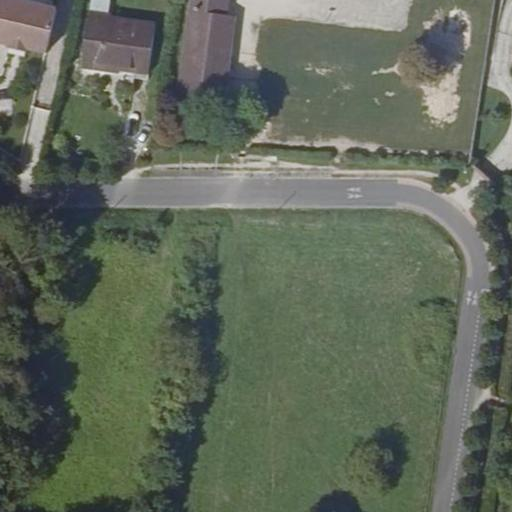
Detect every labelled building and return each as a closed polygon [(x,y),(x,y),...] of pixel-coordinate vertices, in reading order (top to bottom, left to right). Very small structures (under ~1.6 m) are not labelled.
[(215,44),(220,0),(185,0),(168,122),(212,128),(224,46),(215,44)] [(23,54),(43,59),(53,15),(0,2),(0,48),(6,50),(6,53),(23,57),(23,54)] [(88,2),(86,17),(126,22),(128,8),(88,2)] [(126,22),(86,17),(78,66),(144,76),(152,26),(126,22)] [(23,57),(6,53),(4,58),(22,62),(23,57)] [(43,131),(46,109),(31,107),(28,129),(43,131)]
